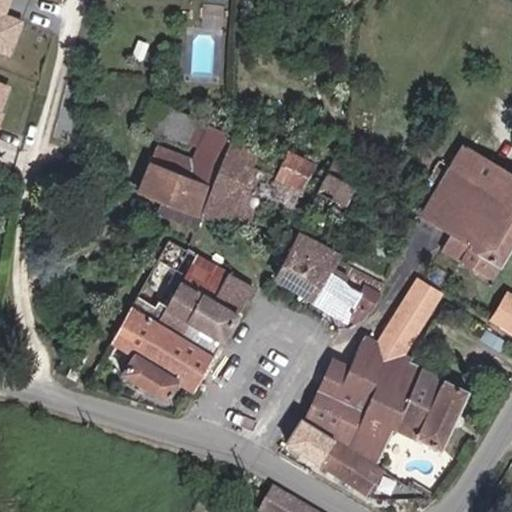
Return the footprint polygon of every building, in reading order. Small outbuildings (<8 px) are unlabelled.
[(11,0),(0,0),(0,49),(10,53),(23,21),(6,14),(11,0)] [(0,119),(12,88),(0,83),(0,119)] [(180,118),(185,109),(175,104),(170,115),(180,118)] [(272,117),(275,110),(263,104),(260,111),(272,117)] [(288,150),(315,164),(335,121),(309,108),(303,121),(288,150)] [(203,201),(230,134),(197,118),(187,138),(196,142),(192,149),(198,151),(192,163),(157,145),(138,187),(199,210),(203,201)] [(249,164),(256,147),(230,134),(203,201),(229,213),(239,187),(249,164)] [(184,144),(192,149),(196,142),(187,138),(184,144)] [(485,273),(493,259),(500,264),(511,244),(511,167),(466,141),(455,160),(447,155),(445,159),(441,157),(429,175),(442,183),(425,211),(455,230),(444,247),(485,273)] [(249,164),(275,175),(288,150),(277,143),(271,155),(256,147),(249,164)] [(315,164),(288,150),(275,175),(304,188),(315,164)] [(266,198),(294,211),(304,188),(275,175),(249,164),(239,187),(266,198)] [(331,171),(322,191),(353,209),(359,199),(353,194),(356,184),(351,180),(331,171)] [(288,223),(294,211),(266,198),(260,211),(271,216),(288,223)] [(229,213),(203,201),(199,210),(226,220),(229,213)] [(306,223),(301,231),(321,241),(326,234),(306,223)] [(338,259),(339,259),(299,236),(279,272),(316,296),(338,259)] [(185,280),(201,291),(218,261),(199,250),(185,280)] [(384,288),(339,259),(338,259),(316,296),(346,317),(350,312),(362,318),(384,288)] [(216,299),(232,269),(218,261),(201,291),(216,299)] [(255,281),(232,269),(216,299),(239,312),(255,281)] [(189,314),(201,291),(185,280),(172,304),(189,314)] [(434,299),(414,288),(385,336),(406,347),(434,299)] [(239,312),(216,299),(201,291),(189,314),(226,335),(239,312)] [(511,294),(507,292),(495,316),(511,328),(511,294)] [(179,376),(196,388),(217,352),(157,320),(160,317),(132,303),(113,337),(134,351),(124,369),(167,395),(179,376)] [(396,424),(409,394),(422,367),(413,361),(366,338),(352,365),(334,356),(307,413),(379,461),(396,424)] [(431,404),(409,394),(396,424),(441,446),(469,391),(443,379),(431,404)] [(373,493),(388,470),(305,415),(291,439),(373,493)] [(312,511),(273,488),(260,508),(266,511),(312,511)]
